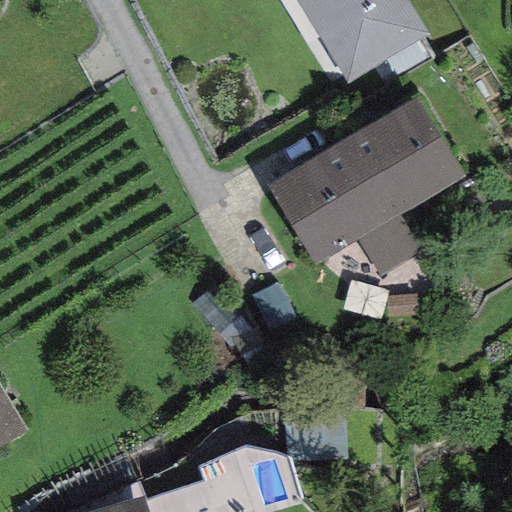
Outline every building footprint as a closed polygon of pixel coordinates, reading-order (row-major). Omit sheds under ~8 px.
[(406,0),(295,0),(346,82),(427,35),(406,0)] [(267,185),(315,265),(357,240),(417,205),(464,177),(416,96),(267,185)] [(417,205),(357,240),(380,278),(439,243),(417,205)] [(0,447),(25,432),(0,390),(0,447)] [(147,511),(142,496),(93,511),(147,511)]
